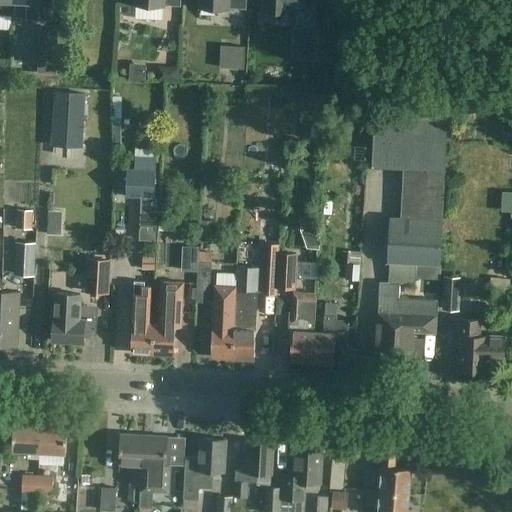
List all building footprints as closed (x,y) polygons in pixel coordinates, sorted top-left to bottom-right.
[(0,0),(0,14),(13,15),(14,2),(14,0),(0,0)] [(14,0),(14,2),(26,2),(26,20),(52,21),(53,0),(14,0)] [(199,0),(199,8),(229,9),(229,7),(245,8),(245,0),(199,0)] [(312,11),(311,0),(261,0),(261,10),(291,12),(292,10),(312,11)] [(0,67),(11,68),(11,65),(11,57),(0,56),(0,67)] [(55,92),(52,145),(81,147),(85,93),(55,92)] [(442,222),(443,222),(449,118),(375,114),(373,168),(412,170),(410,219),(390,218),(388,262),(439,265),(442,222)] [(205,165),(204,182),(219,183),(220,167),(205,165)] [(156,169),(127,168),(126,195),(155,196),(156,169)] [(19,175),(20,201),(33,200),(32,174),(19,175)] [(17,208),(16,227),(32,228),(33,209),(17,208)] [(15,241),(14,274),(33,275),(35,242),(15,241)] [(278,245),(266,245),(264,294),(276,295),(278,245)] [(199,253),(197,303),(209,303),(212,254),(199,253)] [(280,253),(278,288),(295,288),(296,254),(280,253)] [(90,260),(89,293),(110,293),(111,261),(90,260)] [(220,267),(221,282),(239,280),(238,265),(220,267)] [(460,277),(444,277),(443,309),(459,309),(460,277)] [(507,290),(508,278),(490,277),(489,288),(507,290)] [(154,323),(153,353),(174,354),(175,326),(181,326),(183,282),(161,281),(159,324),(154,323)] [(396,349),(399,285),(380,284),(378,313),(375,366),(399,367),(400,349),(396,349)] [(153,353),(154,323),(149,323),(151,286),(140,285),(140,294),(133,294),(131,352),(153,353)] [(413,339),(413,332),(434,334),(436,300),(415,299),(416,286),(399,285),(396,349),(400,349),(399,367),(411,368),(411,366),(416,366),(418,339),(413,339)] [(233,358),(236,291),(236,287),(215,286),(211,357),(233,358)] [(19,292),(2,292),(1,291),(0,338),(0,344),(17,345),(19,292)] [(236,291),(233,358),(254,359),(257,292),(236,291)] [(54,318),(52,318),(51,340),(83,342),(84,336),(94,337),(96,310),(79,309),(80,293),(55,292),(54,318)] [(296,294),(296,300),(293,300),(292,333),(288,335),(288,343),(292,345),(291,361),(312,362),(313,333),(314,333),(316,295),(296,294)] [(313,333),(312,362),(334,363),(335,349),(347,349),(348,324),(336,323),(337,316),(324,315),(323,333),(314,333),(313,333)] [(504,337),(488,337),(478,336),(479,320),(462,319),(459,370),(486,371),(487,358),(503,359),(504,337)] [(39,451),(40,425),(13,424),(12,450),(39,451)] [(67,426),(40,425),(39,451),(38,458),(49,459),(50,452),(66,453),(67,426)] [(130,499),(140,500),(144,435),(120,433),(119,463),(132,464),(130,499)] [(167,436),(144,435),(140,500),(141,500),(140,503),(152,504),(152,489),(169,490),(170,464),(166,464),(167,436)] [(211,486),(212,471),(224,472),(226,439),(200,438),(199,457),(185,456),(183,498),(198,498),(198,486),(211,486)] [(234,497),(248,498),(249,480),(257,480),(258,471),(272,471),(274,442),(248,440),(247,461),(241,460),(240,470),(236,469),(234,497)] [(289,463),(288,471),(283,471),(281,511),(293,511),(294,497),(304,497),(305,482),(320,483),(320,477),(322,444),(296,443),(295,463),(289,463)] [(382,460),(379,491),(409,493),(411,468),(394,466),(395,454),(379,453),(378,460),(382,460)] [(332,464),(331,487),(343,487),(344,465),(332,464)] [(22,491),(52,492),(53,476),(22,475),(22,491)] [(266,483),(266,495),(265,511),(281,511),(282,484),(266,483)] [(98,506),(98,487),(82,487),(82,506),(98,506)] [(103,487),(102,510),(116,511),(117,488),(103,487)] [(353,511),(354,491),(336,490),(335,511),(353,511)] [(407,511),(409,493),(379,491),(377,511),(407,511)] [(318,494),(316,511),(327,511),(329,495),(318,494)] [(217,495),(215,511),(231,511),(233,496),(217,495)]
